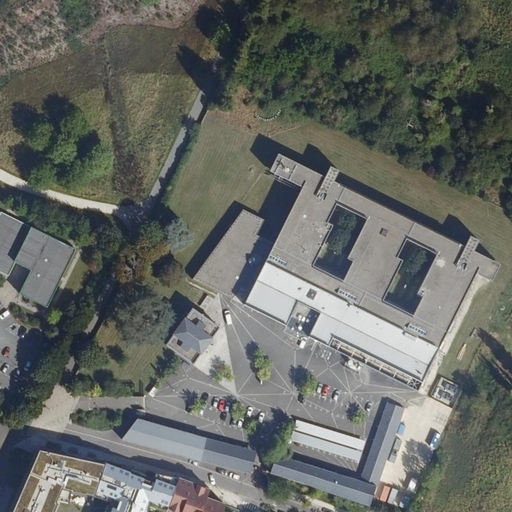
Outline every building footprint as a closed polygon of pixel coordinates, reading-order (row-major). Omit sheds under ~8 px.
[(269,169),(303,187),(311,171),(325,178),(326,176),(278,152),(269,169)] [(276,244),(258,235),(265,220),(244,210),(194,280),(213,289),(234,299),(242,288),(252,293),(246,305),(420,390),(478,272),(485,257),(474,251),(475,249),(480,238),(471,234),(466,245),(465,247),(334,182),(335,180),(340,170),(331,165),(326,176),(325,178),(311,171),(303,187),(276,244)] [(335,180),(334,182),(465,247),(466,245),(335,180)] [(36,231),(36,230),(4,215),(0,223),(0,272),(6,276),(12,279),(19,265),(26,268),(29,270),(32,271),(35,273),(23,296),(44,306),(47,308),(51,310),(79,252),(36,231)] [(485,257),(478,272),(493,279),(501,262),(475,249),(474,251),(485,257)] [(181,355),(195,365),(222,328),(197,311),(194,309),(168,346),(181,355)] [(278,457),(272,476),(372,506),(405,407),(388,401),(361,480),(278,457)] [(138,419),(124,438),(200,461),(207,439),(146,422),(138,419)] [(366,442),(296,421),(290,442),(359,463),(366,442)] [(207,439),(200,461),(251,476),(252,470),(257,453),(207,439)] [(436,446),(426,441),(423,448),(433,453),(436,446)] [(45,447),(16,511),(59,511),(63,503),(72,505),(77,490),(103,496),(113,466),(45,447)] [(415,464),(409,478),(422,483),(425,476),(428,469),(415,464)] [(152,478),(138,472),(137,475),(113,466),(103,496),(121,503),(118,509),(115,507),(112,511),(151,511),(154,508),(166,511),(167,511),(179,480),(162,476),(159,483),(151,480),(152,478)] [(224,511),(227,506),(208,499),(210,494),(191,485),(179,480),(167,511),(224,511)]
